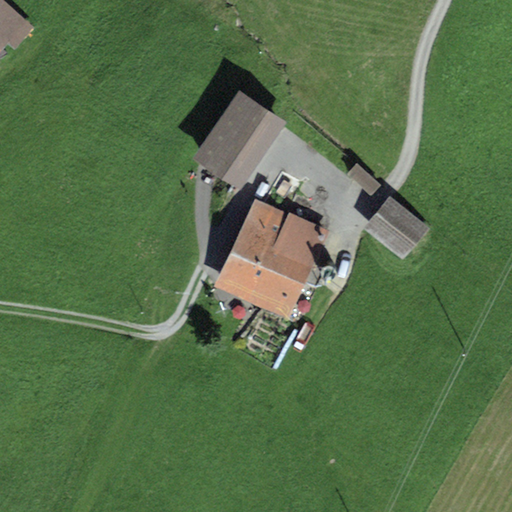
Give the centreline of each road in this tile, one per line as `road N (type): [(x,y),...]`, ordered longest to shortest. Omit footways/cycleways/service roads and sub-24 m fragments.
road 1 (track): [(452,0),(422,66),(414,137),(396,181),(373,205),(340,213),(318,206),(293,174),(272,175),(237,209),(213,256)]
road 2 (track): [(0,307),(155,338),(180,322),(213,256)]
